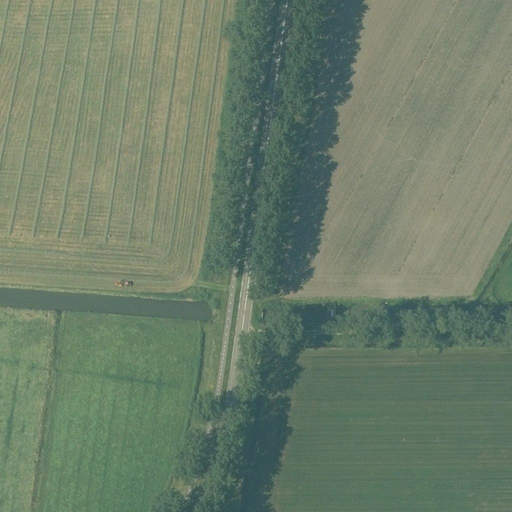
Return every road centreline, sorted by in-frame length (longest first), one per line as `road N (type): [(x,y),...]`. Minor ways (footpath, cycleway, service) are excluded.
road 1 (tertiary): [(197,511),(231,397),(287,0)]
road 2 (track): [(241,332),(362,332)]
